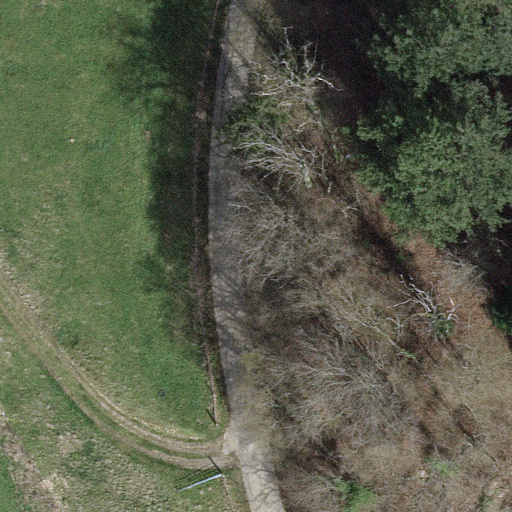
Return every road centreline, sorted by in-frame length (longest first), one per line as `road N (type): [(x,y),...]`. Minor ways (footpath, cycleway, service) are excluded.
road 1 (track): [(270,511),(250,449),(225,277),(228,76),(246,0)]
road 2 (track): [(250,449),(184,455),(95,412),(0,276)]
